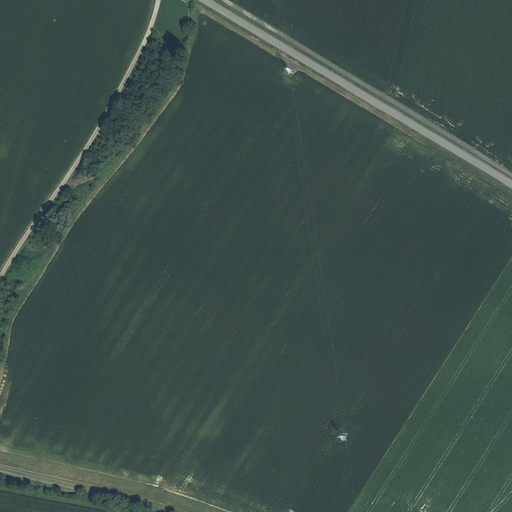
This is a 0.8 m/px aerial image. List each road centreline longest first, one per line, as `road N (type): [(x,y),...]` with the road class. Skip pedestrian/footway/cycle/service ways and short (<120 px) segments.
road 1 (tertiary): [(206,0),(511,183)]
road 2 (track): [(158,0),(117,93),(0,282)]
road 3 (track): [(0,469),(163,511)]
